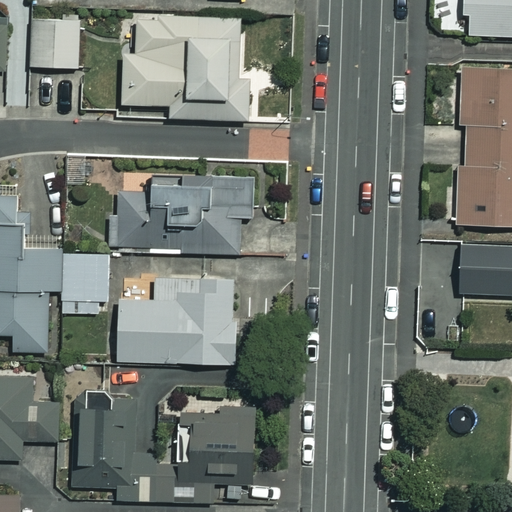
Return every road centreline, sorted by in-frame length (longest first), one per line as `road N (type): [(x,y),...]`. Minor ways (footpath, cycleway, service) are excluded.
road 1 (tertiary): [(356,150),(344,511)]
road 2 (residential): [(0,138),(356,150)]
road 3 (tertiary): [(362,0),(356,150)]
